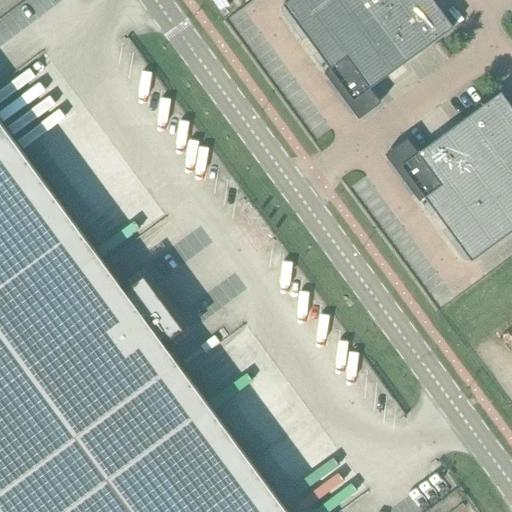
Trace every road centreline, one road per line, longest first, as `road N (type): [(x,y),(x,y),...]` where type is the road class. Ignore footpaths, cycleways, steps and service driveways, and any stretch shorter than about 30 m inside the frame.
road 1 (unknown): [(112,0),(85,79),(317,390),(351,428),(391,446),(461,417)]
road 2 (unclassified): [(511,485),(155,0)]
